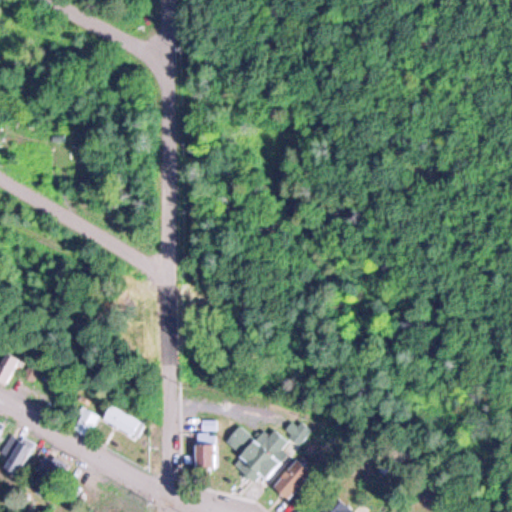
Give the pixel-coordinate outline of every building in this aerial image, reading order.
[(0,379),(8,384),(21,360),(5,351),(0,360),(0,379)] [(34,379),(41,367),(29,361),(22,372),(34,379)] [(103,418),(111,404),(143,423),(134,437),(103,418)] [(84,406),(101,416),(89,436),(73,427),(84,406)] [(265,478),(223,443),(238,425),(256,439),(267,425),(292,446),(265,478)] [(0,461),(19,472),(35,444),(16,433),(0,461)] [(217,467),(218,441),(193,440),(192,466),(217,467)] [(52,454),(36,469),(50,484),(66,469),(52,454)] [(290,496),(307,474),(293,463),(276,485),(290,496)] [(356,511),(342,501),(333,511),(356,511)]
